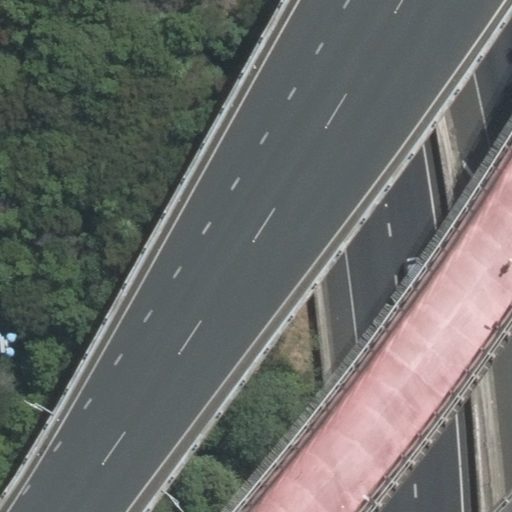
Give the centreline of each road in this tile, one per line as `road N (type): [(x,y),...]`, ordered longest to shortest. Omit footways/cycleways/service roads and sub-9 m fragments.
road 1 (motorway): [(72,511),(415,0)]
road 2 (motorway): [(333,0),(356,117),(398,511)]
